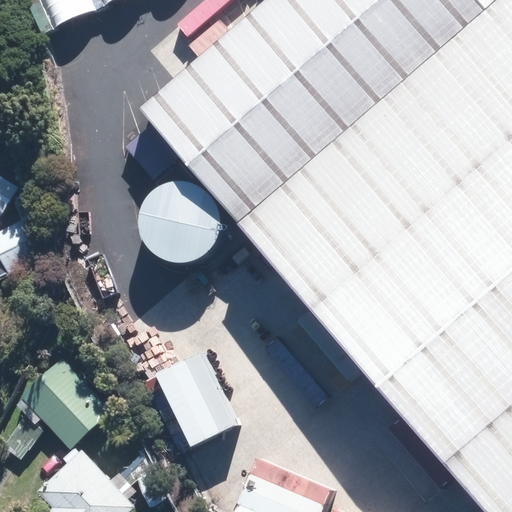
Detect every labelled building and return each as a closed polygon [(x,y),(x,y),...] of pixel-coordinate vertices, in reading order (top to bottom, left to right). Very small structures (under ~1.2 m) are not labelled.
[(511,511),(511,0),(279,0),(151,110),(493,511),(511,511)] [(256,0),(209,0),(182,24),(203,47),(256,0)] [(0,213),(19,181),(0,169),(0,213)] [(166,259),(178,263),(192,262),(204,258),(214,250),(221,238),(224,226),(223,213),(218,201),(209,191),(197,185),(184,183),(171,185),(159,191),(150,201),(145,214),(144,227),(148,240),(155,251),(166,259)] [(22,221),(0,230),(0,263),(5,275),(39,260),(22,221)] [(327,399),(276,338),(242,366),(294,427),(327,399)] [(115,412),(68,357),(26,393),(73,448),(115,412)] [(137,511),(143,507),(87,449),(42,491),(56,506),(50,511),(137,511)]
